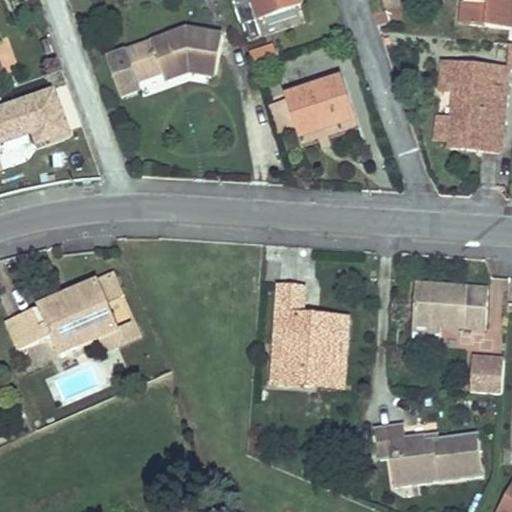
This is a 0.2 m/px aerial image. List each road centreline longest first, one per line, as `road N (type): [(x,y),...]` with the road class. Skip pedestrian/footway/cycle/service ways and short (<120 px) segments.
road 1 (residential): [(420,220),(116,208)]
road 2 (residential): [(420,220),(419,193),(356,0)]
road 3 (residential): [(116,208),(115,179),(52,0)]
